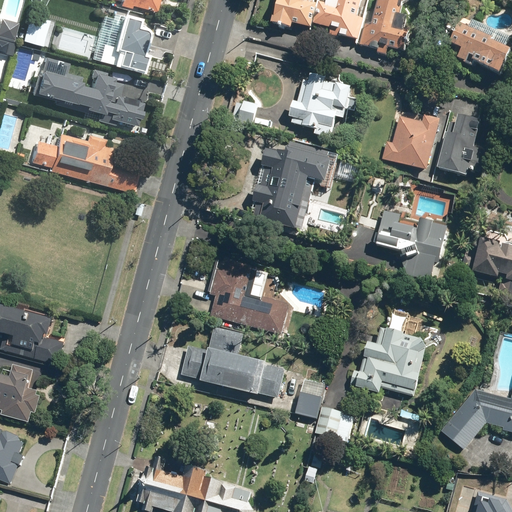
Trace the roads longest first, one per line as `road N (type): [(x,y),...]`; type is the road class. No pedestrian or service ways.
road 1 (tertiary): [(85,511),(225,0)]
road 2 (unknown): [(220,20),(390,58),(425,53),(438,33)]
